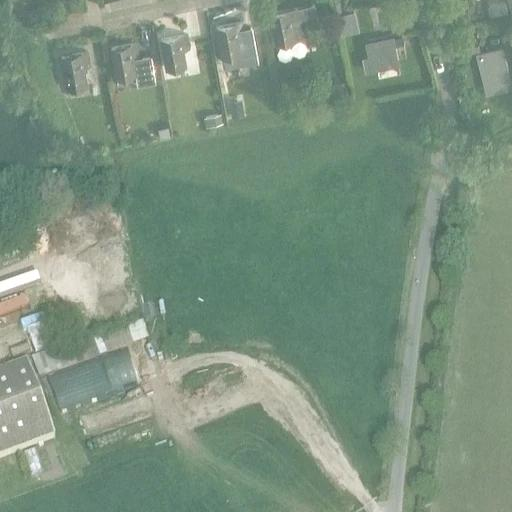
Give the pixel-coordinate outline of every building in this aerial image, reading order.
[(269,13),(275,42),(295,39),(307,36),(308,36),(305,21),(317,18),(314,4),(295,8),(269,13)] [(355,11),(338,15),(341,26),(357,22),(355,11)] [(38,20),(41,32),(59,26),(56,15),(38,20)] [(240,53),(237,38),(243,37),(241,22),(215,27),(220,56),(240,53)] [(449,38),(454,54),(481,47),(477,31),(449,38)] [(185,64),(182,50),(188,49),(185,34),(160,38),(165,67),(185,64)] [(365,42),(371,69),(397,64),(391,37),(365,42)] [(135,43),(110,47),(115,76),(134,73),(136,84),(155,81),(151,55),(138,57),(135,43)] [(477,52),(488,94),(511,88),(501,46),(477,52)] [(87,85),(83,67),(89,66),(87,52),(61,56),(67,88),(87,85)] [(343,83),(332,85),(334,101),(345,99),(343,83)] [(241,99),(229,101),(231,115),(243,113),(241,99)] [(219,114),(204,117),(206,125),(220,122),(219,114)] [(31,357),(37,375),(45,373),(46,377),(73,368),(64,346),(31,357)] [(0,458),(54,439),(39,401),(25,362),(0,371),(0,458)]
